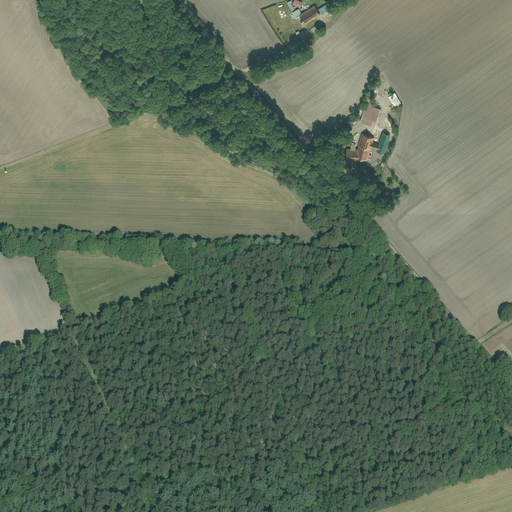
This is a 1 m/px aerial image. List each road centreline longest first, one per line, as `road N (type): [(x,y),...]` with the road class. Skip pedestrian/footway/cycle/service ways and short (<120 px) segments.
road 1 (unclassified): [(175,0),(511,389)]
road 2 (track): [(0,233),(390,249)]
road 3 (track): [(0,170),(291,49),(334,10)]
